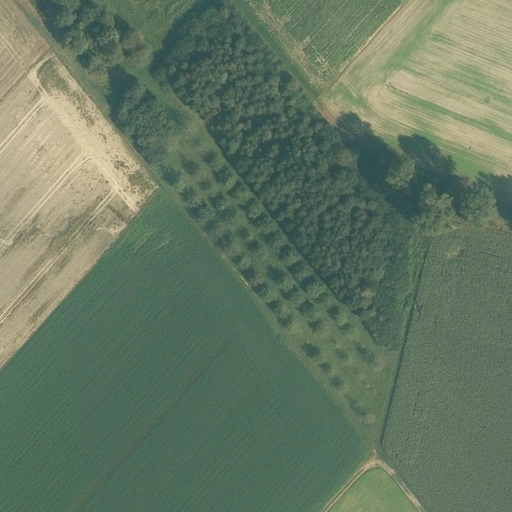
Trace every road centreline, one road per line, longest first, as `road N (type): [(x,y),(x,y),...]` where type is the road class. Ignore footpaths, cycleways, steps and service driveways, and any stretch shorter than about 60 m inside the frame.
road 1 (track): [(16,0),(419,511)]
road 2 (track): [(248,0),(359,145)]
road 3 (track): [(104,0),(146,49),(192,0)]
